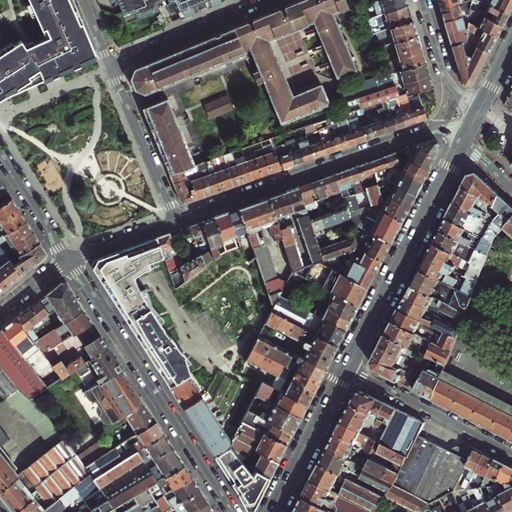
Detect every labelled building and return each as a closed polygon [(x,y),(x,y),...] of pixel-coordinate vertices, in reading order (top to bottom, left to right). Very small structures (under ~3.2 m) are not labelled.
[(0,102),(12,97),(29,89),(39,84),(47,81),(50,79),(65,73),(94,60),(96,56),(72,0),(28,0),(44,38),(24,46),(19,40),(0,53),(0,102)] [(108,0),(109,1),(115,3),(118,2),(122,12),(124,17),(139,11),(142,19),(162,10),(160,6),(165,4),(170,15),(182,10),(185,17),(194,13),(191,6),(199,3),(205,0),(207,0),(210,6),(220,2),(219,0),(108,0)] [(266,15),(234,28),(243,52),(250,49),(259,71),(253,73),(258,84),(264,82),(281,124),(331,104),(324,88),(295,100),(271,46),(315,28),(337,80),(357,71),(336,20),(350,14),(345,0),(301,0),(292,4),(266,15)] [(382,6),(384,13),(408,5),(406,0),(382,0),(372,4),(373,9),(382,6)] [(463,0),(437,0),(439,5),(441,10),(459,4),(464,3),(463,0)] [(479,11),(481,12),(482,10),(480,7),(482,1),(480,0),(471,0),(472,1),(471,4),(471,8),(470,10),(478,13),(479,11)] [(480,0),(482,1),(491,5),(508,14),(511,6),(511,0),(487,0),(488,0),(487,0),(480,0)] [(464,3),(459,4),(461,11),(471,8),(471,4),(468,2),(464,3)] [(372,4),(364,7),(366,12),(373,9),(372,4)] [(461,11),(459,4),(441,10),(443,16),(444,21),(470,14),(470,10),(471,8),(461,11)] [(378,32),(389,28),(412,20),(410,12),(408,5),(384,13),(386,21),(380,24),(378,19),(369,23),(373,34),(378,32)] [(508,14),(491,5),(486,15),(485,17),(502,26),(505,19),(508,14)] [(446,29),(448,33),(468,27),(468,22),(473,25),(472,16),(476,19),(477,16),(478,13),(470,10),(470,14),(444,21),(446,29)] [(499,31),(502,26),(485,17),(486,15),(481,12),(479,11),(478,13),(477,16),(476,19),(482,22),(479,28),(496,37),(499,31)] [(389,28),(394,42),(417,34),(415,27),(412,20),(389,28)] [(468,27),(448,33),(450,40),(452,46),(462,43),(468,41),(469,42),(472,36),(468,34),(468,30),(474,33),(477,27),(473,25),(468,22),(468,27)] [(476,34),(477,35),(481,37),(476,46),(488,52),(493,44),(496,37),(479,28),(477,27),(474,33),(473,34),(475,35),(476,34)] [(146,94),(241,55),(244,53),(243,52),(234,28),(227,31),(208,39),(189,47),(170,55),(135,69),(130,79),(135,91),(146,94)] [(381,47),(384,46),(394,42),(389,28),(378,32),(379,36),(377,36),(381,47)] [(417,34),(394,42),(397,53),(420,45),(418,40),(417,34)] [(477,35),(473,44),(476,46),(481,37),(477,35)] [(457,63),(467,60),(463,46),(462,43),(452,46),(455,56),(457,63)] [(474,54),(472,58),(471,54),(468,55),(470,61),(468,62),(467,60),(457,63),(459,70),(464,85),(471,86),(480,68),(488,52),(476,46),(473,44),(472,44),(471,47),(470,46),(468,50),(474,54)] [(420,45),(397,53),(399,58),(422,50),(420,45)] [(422,50),(399,58),(400,64),(391,67),(392,73),(425,62),(424,57),(422,50)] [(394,85),(429,73),(427,68),(425,62),(392,73),(356,84),(358,90),(362,89),(362,91),(393,81),(394,85)] [(429,73),(394,85),(352,99),(342,103),(345,115),(355,112),(356,111),(365,108),(373,105),(376,105),(382,102),(387,101),(397,98),(406,95),(416,91),(433,86),(431,79),(429,73)] [(352,99),(348,87),(338,91),(342,103),(352,99)] [(416,91),(406,95),(416,123),(421,121),(426,119),(423,113),(419,100),(416,91)] [(400,109),(405,126),(411,124),(416,123),(406,95),(397,98),(398,100),(397,100),(398,105),(400,109)] [(233,109),(228,96),(204,106),(210,119),(233,109)] [(387,104),(396,130),(400,128),(405,126),(400,109),(396,111),(395,106),(398,105),(397,100),(398,100),(397,98),(387,101),(388,103),(387,104)] [(168,99),(143,110),(145,115),(153,136),(162,156),(170,175),(190,168),(195,166),(168,99)] [(378,111),(381,121),(385,133),(391,131),(396,130),(387,104),(388,103),(387,101),(382,102),(384,109),(378,111)] [(355,144),(347,122),(345,115),(339,117),(341,123),(337,124),(345,148),(350,146),(355,144)] [(365,140),(361,128),(358,119),(347,122),(355,144),(360,142),(365,140)] [(345,148),(337,124),(336,121),(331,123),(326,125),(327,129),(335,151),(340,150),(345,148)] [(381,121),(371,125),(375,137),(380,135),(385,133),(381,121)] [(335,151),(327,129),(326,125),(325,125),(317,127),(316,128),(317,133),(325,155),(330,153),(335,151)] [(375,137),(371,125),(361,128),(365,140),(370,139),(375,137)] [(317,133),(307,137),(314,159),(319,157),(325,155),(317,133)] [(296,140),(297,142),(304,162),(309,161),(314,159),(307,137),(296,140)] [(435,139),(406,150),(406,152),(408,161),(409,162),(427,171),(432,161),(440,145),(437,142),(435,139)] [(297,142),(287,145),(294,166),(300,164),(304,162),(297,142)] [(253,154),(254,156),(263,152),(262,148),(260,143),(250,146),(253,154)] [(272,145),(262,148),(263,152),(264,155),(271,174),(276,172),(281,170),(274,150),(272,145)] [(287,145),(274,150),(281,170),(288,168),(294,166),(287,145)] [(406,150),(397,153),(400,164),(408,161),(406,152),(406,150)] [(245,152),(242,153),(245,162),(255,159),(254,156),(253,154),(246,156),(245,152)] [(234,159),(236,166),(245,162),(242,153),(239,154),(240,157),(234,159)] [(391,155),(384,157),(388,168),(398,165),(400,164),(397,153),(391,155)] [(264,155),(255,159),(261,177),(266,176),(271,174),(264,155)] [(233,187),(227,169),(224,161),(222,157),(213,160),(224,191),(229,189),(233,187)] [(379,159),(373,161),(377,172),(376,176),(379,183),(380,188),(382,186),(385,180),(388,175),(390,174),(388,168),(384,157),(379,159)] [(255,159),(245,162),(252,181),(257,179),(261,177),(255,159)] [(224,191),(213,160),(205,163),(210,175),(208,176),(214,194),(219,192),(224,191)] [(427,171),(409,162),(408,161),(400,164),(398,165),(396,168),(394,170),(398,171),(402,173),(421,183),(424,176),(427,171)] [(252,181),(245,162),(236,166),(243,184),(247,182),(252,181)] [(210,175),(205,163),(197,166),(198,169),(201,178),(198,179),(205,197),(210,195),(214,194),(208,176),(210,175)] [(359,166),(366,185),(367,184),(368,187),(376,184),(374,177),(372,178),(372,176),(371,174),(373,173),(370,163),(365,164),(359,166)] [(205,197),(198,179),(195,170),(198,169),(197,166),(195,166),(190,168),(193,177),(189,179),(190,182),(192,188),(190,189),(194,201),(200,199),(205,197)] [(243,184),(236,166),(227,169),(233,187),(238,186),(243,184)] [(353,168),(347,170),(353,186),(356,195),(367,190),(367,187),(368,187),(367,184),(366,185),(359,166),(353,168)] [(123,173),(127,185),(146,179),(143,167),(123,173)] [(193,177),(190,168),(170,175),(173,183),(176,191),(185,187),(184,184),(187,183),(190,182),(189,179),(193,177)] [(353,186),(347,170),(342,172),(336,175),(341,193),(343,197),(343,199),(347,198),(345,192),(350,191),(349,188),(353,186)] [(418,188),(421,183),(402,173),(394,170),(390,174),(388,175),(385,180),(396,185),(415,195),(418,188)] [(466,181),(463,188),(487,200),(493,223),(496,212),(500,194),(477,174),(469,176),(466,181)] [(330,197),(341,193),(336,175),(330,177),(324,179),(330,197)] [(0,206),(14,198),(5,184),(0,176),(0,206)] [(330,197),(324,179),(319,181),(313,183),(317,193),(318,193),(321,200),(330,197)] [(415,195),(396,185),(385,180),(382,186),(380,188),(381,191),(390,196),(389,198),(408,208),(412,200),(415,195)] [(187,204),(194,201),(190,189),(192,188),(190,182),(187,183),(184,184),(185,187),(176,191),(181,201),(183,202),(187,204)] [(379,183),(376,184),(368,187),(367,187),(367,190),(369,194),(373,205),(375,211),(383,209),(385,205),(381,191),(380,188),(379,183)] [(298,188),(305,205),(315,202),(312,195),(314,194),(310,184),(303,186),(298,188)] [(305,205),(298,188),(293,190),(287,192),(294,212),(301,210),(302,212),(303,212),(307,211),(306,210),(305,205)] [(487,200),(463,188),(459,196),(454,204),(485,220),(492,224),(493,224),(493,223),(487,200)] [(390,196),(381,191),(385,205),(383,209),(382,212),(401,222),(405,214),(408,208),(389,198),(390,196)] [(285,193),(284,193),(290,213),(292,213),(294,212),(287,192),(285,193)] [(269,198),(279,230),(283,229),(282,226),(285,225),(282,216),(286,215),(286,216),(286,218),(288,219),(292,218),(290,213),(284,193),(277,196),(269,198)] [(496,212),(493,223),(493,224),(492,224),(498,234),(504,228),(511,220),(511,205),(504,198),(500,194),(496,212)] [(360,209),(355,195),(347,198),(343,199),(344,200),(346,209),(350,219),(351,223),(368,232),(371,234),(382,212),(383,209),(375,211),(373,205),(360,209)] [(14,198),(0,206),(0,222),(21,209),(18,204),(14,198)] [(264,200),(259,202),(266,222),(271,220),(272,223),(270,224),(269,226),(275,244),(279,243),(280,245),(283,244),(282,238),(279,230),(269,198),(264,200)] [(315,202),(305,205),(306,210),(307,211),(307,212),(319,208),(317,201),(315,202)] [(242,208),(239,209),(248,234),(273,308),(279,296),(286,282),(277,278),(260,227),(266,225),(266,222),(259,202),(255,203),(242,208)] [(492,224),(485,220),(454,204),(449,216),(447,219),(485,239),(492,224)] [(7,233),(28,220),(25,216),(21,209),(0,222),(0,229),(3,227),(7,233)] [(232,211),(229,213),(236,235),(237,238),(248,234),(239,209),(232,211)] [(342,211),(338,212),(341,222),(345,220),(350,219),(346,209),(342,211)] [(333,214),(329,215),(333,225),(337,223),(341,222),(338,212),(333,214)] [(399,226),(401,222),(382,212),(371,234),(390,243),(393,237),(399,226)] [(214,218),(222,240),(234,236),(226,213),(218,216),(214,218)] [(236,235),(229,213),(226,213),(234,236),(236,235)] [(305,216),(297,219),(301,227),(311,223),(311,222),(308,215),(305,216)] [(325,217),(321,218),(325,228),(329,226),(333,225),(329,215),(325,217)] [(208,220),(203,222),(210,241),(216,259),(219,257),(215,246),(223,243),(222,240),(214,218),(208,220)] [(316,220),(311,222),(311,223),(314,231),(317,230),(319,229),(325,228),(321,218),(316,220)] [(444,225),(440,232),(489,257),(493,246),(494,243),(485,239),(447,219),(444,225)] [(32,226),(28,220),(7,233),(2,236),(6,243),(12,239),(15,243),(35,231),(32,226)] [(196,224),(190,226),(197,245),(210,241),(203,222),(196,224)] [(302,232),(303,235),(314,231),(311,223),(301,227),(302,232)] [(492,224),(485,239),(494,243),(497,235),(498,234),(492,224)] [(279,230),(282,238),(292,235),(291,231),(290,226),(283,229),(279,230)] [(16,258),(22,254),(42,241),(39,237),(35,231),(15,243),(18,248),(12,252),(16,258)] [(322,242),(321,240),(317,241),(316,238),(314,231),(303,235),(307,247),(313,264),(318,263),(324,260),(320,249),(318,244),(322,242)] [(389,245),(390,243),(371,234),(368,232),(367,233),(366,235),(388,246),(389,245)] [(437,238),(434,244),(466,260),(470,262),(472,257),(476,259),(473,264),(484,270),(489,257),(440,232),(437,238)] [(164,256),(170,273),(181,267),(170,233),(164,235),(158,238),(164,256)] [(283,244),(284,246),(295,243),(294,240),(292,235),(282,238),(283,244)] [(385,253),(388,246),(366,235),(365,237),(362,235),(361,237),(363,240),(366,242),(364,245),(368,247),(365,252),(381,260),(385,253)] [(6,243),(2,236),(0,237),(0,244),(5,250),(9,248),(9,247),(6,243)] [(351,239),(346,241),(350,252),(359,249),(356,237),(351,239)] [(164,256),(158,238),(151,240),(94,260),(92,266),(135,333),(176,398),(183,408),(202,396),(188,376),(190,374),(184,356),(162,326),(140,291),(134,275),(145,269),(150,267),(149,262),(164,256)] [(366,242),(363,240),(363,241),(359,249),(365,252),(368,247),(364,245),(366,242)] [(42,241),(22,254),(25,258),(18,263),(16,264),(23,274),(48,255),(48,251),(46,247),(42,241)] [(210,241),(197,245),(201,256),(181,267),(170,273),(175,289),(216,259),(210,241)] [(342,242),(338,243),(342,255),(350,252),(346,241),(342,242)] [(284,246),(292,271),(303,268),(302,263),(298,251),(295,243),(284,246)] [(329,246),(320,249),(324,260),(341,255),(342,255),(338,243),(329,246)] [(5,250),(0,244),(0,271),(10,284),(16,280),(23,274),(16,264),(12,260),(5,250)] [(466,260),(434,244),(431,251),(427,257),(453,271),(456,266),(450,263),(451,260),(463,266),(466,260)] [(16,258),(12,252),(9,248),(5,250),(12,260),(15,258),(16,258)] [(365,252),(359,249),(350,252),(342,255),(341,255),(344,257),(352,261),(375,272),(378,266),(381,260),(365,252)] [(424,264),(420,270),(473,298),(479,284),(468,278),(465,284),(450,276),(453,271),(427,257),(424,264)] [(463,266),(469,270),(472,264),(470,262),(466,260),(463,266)] [(375,272),(352,261),(345,276),(367,288),(371,281),(375,272)] [(367,288),(345,276),(318,263),(313,264),(310,265),(304,277),(334,293),(358,305),(363,296),(367,288)] [(484,270),(473,264),(472,264),(469,270),(465,277),(468,278),(479,284),(484,270)] [(416,278),(412,286),(433,297),(436,290),(442,293),(441,295),(453,301),(451,306),(467,314),(471,304),(473,298),(420,270),(416,278)] [(0,292),(3,290),(10,284),(0,271),(0,292)] [(465,277),(453,271),(450,276),(465,284),(468,278),(465,277)] [(60,315),(65,323),(85,310),(76,296),(68,283),(62,283),(47,294),(60,315)] [(406,297),(428,309),(430,305),(440,309),(441,311),(464,323),(467,314),(451,306),(433,297),(412,286),(409,292),(406,297)] [(358,305),(334,293),(327,308),(350,320),(355,312),(358,305)] [(302,327),(305,329),(338,345),(342,337),(345,331),(315,315),(279,296),(273,308),(271,311),(283,317),(293,322),(302,327)] [(404,301),(427,313),(428,309),(406,297),(404,301)] [(51,313),(40,299),(36,303),(32,306),(43,319),(47,315),(51,313)] [(425,316),(427,313),(404,301),(402,305),(400,310),(422,321),(433,327),(436,321),(428,317),(425,316)] [(350,320),(327,308),(320,305),(315,315),(345,331),(348,325),(350,320)] [(24,312),(35,325),(43,319),(32,306),(27,309),(24,312)] [(64,324),(54,330),(58,336),(70,329),(75,335),(94,323),(90,317),(85,310),(65,323),(64,324)] [(394,322),(434,343),(452,352),(457,339),(450,336),(445,333),(442,337),(437,335),(420,326),(422,321),(400,310),(396,317),(394,322)] [(283,317),(271,311),(265,323),(272,327),(276,329),(283,317)] [(27,331),(35,325),(24,312),(21,315),(17,318),(27,331)] [(428,317),(436,321),(438,318),(427,313),(425,316),(428,317)] [(293,322),(283,317),(276,329),(282,332),(287,335),(293,322)] [(439,330),(442,331),(446,323),(438,318),(436,321),(433,327),(439,330)] [(38,328),(46,323),(43,319),(35,325),(38,328)] [(433,327),(422,321),(420,326),(437,335),(439,330),(433,327)] [(302,327),(293,322),(287,335),(294,339),(299,341),(302,335),(305,329),(302,327)] [(390,329),(387,335),(411,348),(416,338),(419,342),(431,349),(434,343),(394,322),(390,329)] [(98,329),(94,323),(75,335),(63,343),(58,336),(54,330),(51,332),(36,342),(54,365),(63,360),(85,345),(101,334),(98,329)] [(450,336),(454,327),(446,323),(442,331),(445,333),(450,336)] [(35,325),(27,331),(29,333),(38,328),(35,325)] [(461,330),(454,327),(450,336),(457,339),(461,330)] [(0,363),(19,388),(30,398),(33,396),(48,386),(3,328),(0,330),(0,363)] [(338,345),(305,329),(302,335),(311,340),(310,343),(307,341),(306,342),(304,346),(308,348),(330,360),(334,352),(338,345)] [(87,348),(103,337),(101,334),(85,345),(87,348)] [(381,346),(415,364),(421,353),(411,348),(387,335),(384,341),(381,346)] [(106,342),(103,337),(87,348),(89,350),(94,357),(109,347),(106,342)] [(264,340),(258,337),(252,349),(262,354),(263,354),(270,343),(264,340)] [(275,345),(270,343),(263,354),(273,359),(274,360),(280,348),(275,345)] [(424,354),(432,359),(439,362),(442,364),(447,366),(451,355),(452,352),(434,343),(431,349),(424,354)] [(379,351),(376,357),(401,370),(410,374),(415,364),(381,346),(379,351)] [(117,359),(109,347),(94,357),(90,360),(101,377),(98,379),(101,384),(124,369),(117,359)] [(280,348),(274,360),(282,364),(286,366),(292,355),(286,351),(280,348)] [(330,360),(308,348),(305,353),(302,358),(325,370),(328,364),(330,360)] [(248,356),(246,359),(256,365),(262,354),(252,349),(248,356)] [(325,370),(302,358),(293,353),(292,355),(286,366),(319,383),(322,375),(325,370)] [(415,391),(432,359),(424,354),(421,353),(415,364),(410,374),(404,385),(410,388),(415,391)] [(263,354),(262,354),(256,365),(267,370),(273,359),(263,354)] [(70,362),(67,367),(71,372),(86,362),(82,355),(70,362)] [(401,370),(376,357),(374,360),(373,363),(374,366),(375,370),(404,385),(410,374),(401,370)] [(282,364),(274,360),(273,359),(267,370),(270,372),(273,373),(277,375),(282,364)] [(439,362),(432,359),(415,391),(420,393),(424,395),(436,370),(438,365),(439,362)] [(63,360),(54,365),(63,377),(71,372),(67,367),(63,360)] [(6,399),(19,388),(0,363),(0,392),(5,399),(6,399)] [(282,364),(277,375),(313,394),(316,387),(319,383),(286,366),(282,364)] [(133,383),(124,369),(101,384),(90,390),(89,389),(84,392),(89,399),(90,401),(92,401),(93,402),(95,402),(102,412),(101,414),(100,416),(101,419),(102,421),(104,422),(106,423),(108,424),(110,424),(111,423),(125,414),(138,433),(157,420),(155,417),(145,402),(133,383)] [(438,372),(436,370),(424,395),(429,398),(434,400),(442,380),(441,380),(442,379),(439,377),(440,374),(438,372)] [(281,391),(307,405),(311,398),(313,394),(277,375),(273,373),(268,382),(271,383),(270,386),(272,387),(281,391)] [(511,416),(511,409),(480,393),(444,374),(442,379),(441,380),(442,380),(470,395),(511,416)] [(511,416),(470,395),(442,380),(434,400),(445,406),(487,428),(511,440),(511,416)] [(270,386),(261,381),(257,391),(255,394),(261,397),(263,398),(266,399),(272,387),(270,386)] [(31,421),(52,447),(64,437),(33,396),(30,398),(19,388),(6,399),(31,421)] [(263,411),(260,416),(293,433),(297,424),(304,411),(307,405),(281,391),(276,401),(273,400),(272,402),(266,399),(263,398),(259,406),(262,408),(270,412),(268,414),(263,411)] [(354,398),(350,405),(378,419),(385,403),(363,392),(356,393),(354,398)] [(253,413),(261,397),(255,394),(253,400),(248,409),(248,410),(253,413)] [(208,406),(202,396),(183,408),(186,413),(189,417),(208,406)] [(385,403),(378,419),(390,425),(398,409),(391,406),(385,403)] [(347,413),(342,423),(361,433),(365,426),(376,432),(378,427),(386,431),(390,425),(378,419),(350,405),(347,413)] [(195,426),(213,414),(208,406),(189,417),(191,421),(195,426)] [(409,457),(419,436),(425,424),(412,417),(398,409),(390,425),(386,431),(385,435),(383,437),(381,442),(383,443),(400,452),(409,457)] [(260,416),(253,413),(248,410),(244,418),(242,421),(287,444),(290,438),(293,433),(260,416)] [(196,429),(215,417),(213,414),(195,426),(196,429)] [(221,426),(215,417),(196,429),(199,433),(203,438),(221,426)] [(157,420),(138,433),(115,447),(124,460),(130,456),(139,450),(165,433),(162,427),(157,420)] [(287,444),(242,421),(234,438),(278,461),(283,452),(287,444)] [(378,441),(361,433),(342,423),(339,428),(336,434),(372,453),(373,450),(378,441)] [(0,426),(0,445),(9,438),(0,426)] [(227,435),(221,426),(203,438),(205,442),(208,447),(227,435)] [(385,435),(386,431),(378,427),(376,432),(365,426),(361,433),(378,441),(381,442),(383,437),(379,435),(381,433),(385,435)] [(165,433),(139,450),(145,460),(147,463),(155,458),(174,446),(170,440),(165,433)] [(370,456),(372,453),(336,434),(334,438),(331,444),(354,456),(356,452),(360,454),(364,454),(367,454),(370,456)] [(227,435),(208,447),(211,452),(214,456),(230,446),(231,446),(232,443),(227,435)] [(407,457),(402,467),(399,474),(395,473),(390,470),(385,479),(394,484),(394,485),(388,494),(387,495),(416,511),(416,510),(426,505),(427,507),(428,507),(440,500),(447,497),(453,494),(453,493),(457,485),(466,467),(476,449),(467,445),(464,449),(461,448),(458,447),(456,447),(456,448),(455,449),(454,449),(453,450),(453,451),(452,452),(445,449),(419,436),(409,457),(408,458),(407,457)] [(64,437),(52,447),(18,474),(17,474),(35,497),(39,493),(49,506),(51,505),(59,498),(67,492),(76,485),(91,473),(85,466),(78,456),(64,437)] [(85,466),(110,451),(101,438),(78,456),(85,466)] [(231,446),(241,459),(244,457),(253,467),(270,476),(275,467),(278,461),(234,438),(232,443),(231,446)] [(378,441),(373,450),(377,454),(383,443),(381,442),(378,441)] [(394,463),(400,452),(383,443),(377,454),(385,458),(393,462),(394,463)] [(328,450),(351,462),(353,459),(354,456),(331,444),(329,447),(328,450)] [(157,461),(159,464),(178,452),(176,449),(174,446),(155,458),(157,461)] [(230,446),(214,456),(233,485),(247,507),(255,506),(260,496),(264,488),(255,476),(246,466),(241,459),(230,446)] [(95,479),(104,473),(112,467),(121,462),(124,460),(115,447),(110,451),(85,466),(91,473),(95,479)] [(460,492),(467,491),(486,454),(481,452),(476,449),(466,467),(472,470),(468,479),(465,478),(461,487),(457,485),(453,493),(460,492)] [(139,450),(130,456),(136,465),(141,462),(145,460),(139,450)] [(325,456),(322,462),(343,473),(344,471),(350,474),(349,476),(356,479),(357,478),(360,472),(362,467),(355,463),(351,462),(328,450),(325,456)] [(159,481),(186,465),(182,459),(178,452),(159,464),(151,469),(153,472),(159,481)] [(400,452),(394,463),(398,465),(402,467),(407,457),(408,458),(409,457),(400,452)] [(486,454),(467,491),(473,490),(481,488),(482,488),(496,460),(491,457),(486,454)] [(130,456),(124,460),(121,462),(127,471),(132,468),(136,465),(130,456)] [(244,457),(241,459),(246,466),(255,476),(264,488),(267,482),(270,476),(253,467),(244,457)] [(365,469),(368,463),(358,457),(355,463),(362,467),(365,469)] [(18,474),(7,460),(0,465),(0,488),(17,474),(18,474)] [(375,474),(380,465),(376,463),(370,460),(368,463),(365,469),(375,474)] [(496,460),(482,488),(485,488),(487,484),(488,484),(490,483),(492,480),(497,482),(498,480),(506,465),(501,462),(496,460)] [(121,462),(112,467),(119,477),(123,474),(127,471),(121,462)] [(320,465),(340,475),(341,476),(342,474),(343,473),(322,462),(321,463),(320,465)] [(392,467),(390,470),(395,473),(399,474),(402,467),(398,465),(394,463),(392,467)] [(190,472),(186,465),(159,481),(150,486),(149,487),(155,497),(156,500),(165,494),(166,494),(161,487),(170,482),(173,487),(183,481),(185,483),(194,477),(190,472)] [(334,486),(340,475),(320,465),(317,471),(314,476),(334,486)] [(385,479),(390,470),(385,468),(380,465),(375,474),(385,479)] [(511,467),(511,468),(506,465),(498,480),(505,483),(506,483),(508,482),(511,484),(511,482),(511,467)] [(114,480),(119,477),(112,467),(104,473),(110,483),(114,480)] [(369,484),(375,474),(365,469),(362,467),(360,472),(364,474),(361,480),(369,484)] [(150,486),(159,481),(153,472),(148,475),(144,477),(150,486)] [(91,473),(76,485),(82,495),(84,498),(85,500),(92,495),(101,488),(95,479),(91,473)] [(106,485),(110,483),(104,473),(95,479),(101,488),(106,485)] [(14,511),(35,497),(17,474),(0,488),(0,494),(7,504),(13,511),(14,511)] [(379,489),(385,479),(375,474),(369,484),(379,489)] [(313,480),(312,481),(347,499),(356,483),(341,476),(340,475),(334,486),(314,476),(313,480)] [(141,492),(149,487),(150,486),(144,477),(139,480),(135,482),(141,492)] [(179,504),(202,489),(198,483),(194,477),(185,483),(183,481),(173,487),(174,488),(178,494),(169,500),(165,494),(156,500),(159,505),(163,511),(165,511),(173,507),(179,504)] [(384,492),(388,494),(394,485),(394,484),(385,479),(379,489),(384,492)] [(375,511),(379,506),(385,498),(356,483),(347,499),(312,481),(308,489),(303,498),(330,511),(375,511)] [(134,496),(141,492),(135,482),(131,485),(126,488),(132,497),(134,496)] [(509,489),(499,494),(509,511),(511,511),(511,484),(508,482),(506,483),(509,489)] [(76,485),(67,492),(74,501),(78,498),(82,495),(76,485)] [(485,497),(493,511),(509,511),(499,494),(496,488),(495,486),(489,487),(492,493),(485,497)] [(103,490),(101,488),(92,495),(99,505),(92,509),(93,511),(163,511),(159,505),(152,509),(148,502),(155,497),(149,487),(141,492),(134,496),(137,502),(125,509),(120,511),(117,511),(115,507),(108,498),(105,494),(103,490)] [(123,502),(132,497),(126,488),(122,490),(117,493),(123,502)] [(481,488),(473,490),(479,499),(473,502),(477,511),(493,511),(485,497),(484,493),(481,488)] [(189,511),(199,505),(201,507),(210,501),(207,497),(202,489),(179,504),(184,511),(189,511)] [(466,504),(460,508),(462,511),(477,511),(473,502),(467,491),(460,492),(466,504)] [(67,492),(59,498),(66,507),(70,504),(74,501),(67,492)] [(41,511),(43,511),(49,506),(39,493),(35,497),(14,511),(41,511)] [(122,503),(123,502),(117,493),(113,495),(108,498),(115,507),(122,503)] [(125,509),(137,502),(134,496),(132,497),(123,502),(122,503),(125,509)] [(462,511),(460,508),(454,511),(447,497),(440,500),(445,508),(446,511),(462,511)] [(59,498),(51,505),(57,511),(59,511),(62,510),(66,507),(59,498)] [(330,511),(303,498),(299,506),(296,511),(330,511)] [(199,505),(189,511),(216,511),(214,508),(210,501),(201,507),(199,505)]
